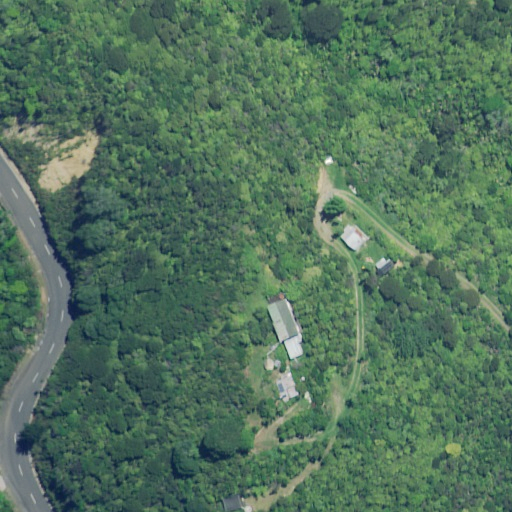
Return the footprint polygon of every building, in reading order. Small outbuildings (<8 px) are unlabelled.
[(355,249),(368,235),(355,224),(343,238),(355,249)] [(284,341),(303,333),(288,297),(269,304),(284,341)] [(297,338),(285,343),(291,359),(304,354),(297,338)] [(284,401),(301,394),(294,376),(277,383),(284,401)] [(223,499),(226,511),(227,511),(243,508),(240,495),(223,499)]
